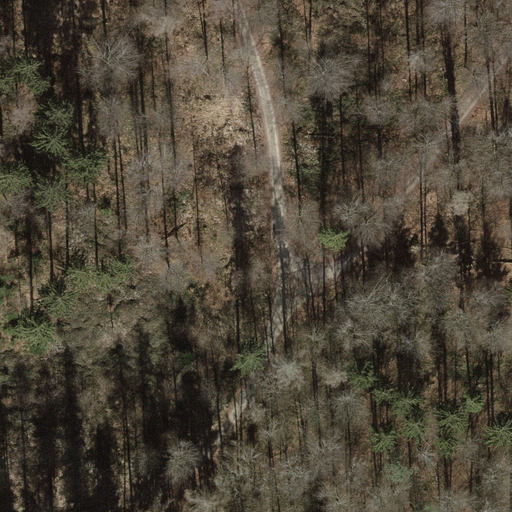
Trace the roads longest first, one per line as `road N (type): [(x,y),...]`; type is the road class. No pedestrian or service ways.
road 1 (track): [(511,57),(355,263),(298,298),(241,0)]
road 2 (track): [(79,511),(156,494),(206,463),(298,298)]
